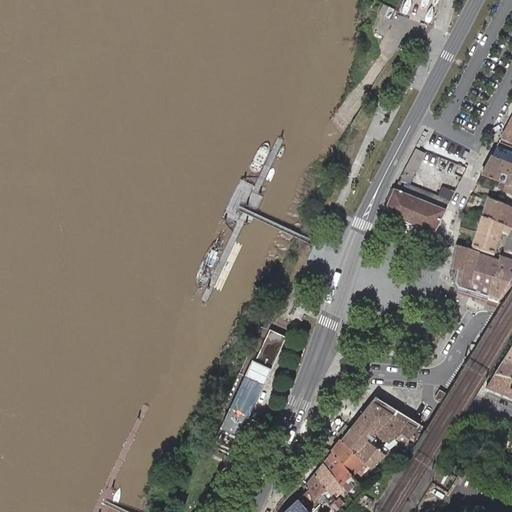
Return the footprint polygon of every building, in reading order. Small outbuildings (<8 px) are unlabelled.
[(395,9),(384,4),(379,13),(390,18),(395,9)] [(511,116),(502,136),(511,141),(511,116)] [(511,151),(497,145),(483,173),(511,183),(511,164),(508,162),(511,152),(511,151)] [(439,157),(425,151),(423,158),(437,163),(439,157)] [(435,231),(451,199),(406,183),(408,176),(402,174),(396,190),(393,189),(387,204),(391,213),(435,231)] [(511,209),(489,202),(484,218),(511,226),(511,224),(511,209)] [(507,262),(511,264),(511,226),(484,218),(474,251),(498,259),(507,230),(510,230),(503,252),(509,254),(507,262)] [(478,256),(457,248),(454,269),(461,272),(472,275),(478,256)] [(459,288),(489,297),(499,263),(478,256),(472,275),(461,272),(457,284),(459,288)] [(489,297),(500,301),(511,280),(511,264),(507,262),(500,260),(499,263),(489,297)] [(269,329),(246,377),(263,385),(285,336),(282,335),(269,329)] [(511,345),(503,360),(511,362),(511,345)] [(511,362),(503,360),(493,376),(511,383),(511,362)] [(484,390),(510,400),(511,396),(511,383),(493,376),(484,390)] [(246,377),(221,432),(238,439),(263,385),(246,377)] [(446,394),(440,391),(435,399),(442,403),(446,394)] [(376,398),(362,416),(377,430),(373,435),(376,437),(397,411),(376,398)] [(385,441),(394,447),(398,443),(404,447),(422,426),(397,411),(376,437),(371,444),(379,449),(385,441)] [(362,416),(352,429),(371,444),(376,437),(373,435),(377,430),(362,416)] [(371,444),(352,429),(341,441),(368,465),(381,452),(379,449),(371,444)] [(341,441),(332,453),(357,475),(364,467),(367,470),(370,467),(368,465),(341,441)] [(374,470),(386,456),(381,452),(368,465),(370,467),(374,470)] [(352,493),(359,486),(352,480),(357,475),(332,453),(323,465),(345,487),(348,489),(352,493)] [(323,465),(314,476),(335,496),(345,487),(323,465)] [(314,476),(305,487),(308,490),(324,505),(325,506),(335,496),(314,476)] [(335,496),(337,499),(348,489),(345,487),(335,496)] [(308,490),(285,511),(317,511),(324,505),(308,490)] [(338,501),(329,504),(332,511),(341,509),(338,501)]
